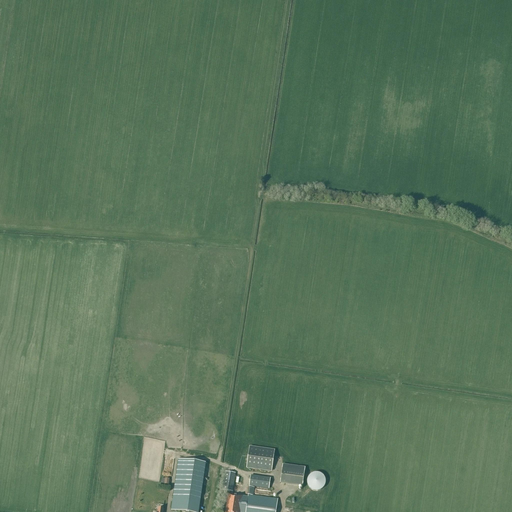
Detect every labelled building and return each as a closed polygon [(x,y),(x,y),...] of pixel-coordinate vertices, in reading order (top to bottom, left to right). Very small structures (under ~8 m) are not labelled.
[(249,447),(246,467),(271,470),(274,451),(249,447)] [(199,504),(205,463),(178,459),(171,510),(177,511),(185,511),(198,511),(199,504)] [(282,464),(280,482),(302,485),(305,467),(282,464)] [(232,495),(235,473),(225,472),(222,490),(228,491),(228,494),(225,511),(275,511),(278,499),(253,496),(254,488),(249,487),(247,495),(248,495),(248,497),(242,496),(232,495)] [(307,482),(307,483),(307,484),(307,485),(308,485),(308,486),(308,487),(309,487),(309,488),(310,488),(310,489),(311,490),(312,490),(313,491),(314,491),(315,491),(316,491),(317,491),(318,491),(319,491),(320,491),(320,490),(321,490),(322,490),(322,489),(323,489),(323,488),(324,488),(324,487),(324,486),(325,486),(325,485),(325,484),(325,483),(326,482),(325,481),(325,480),(325,479),(325,478),(324,478),(324,477),(324,476),(323,476),(323,475),(322,475),(322,474),(321,474),(320,474),(320,473),(319,473),(318,473),(317,473),(316,473),(315,473),(314,473),(313,473),(312,473),(312,474),(311,474),(310,475),(310,476),(309,476),(309,477),(308,477),(308,478),(308,479),(307,479),(307,480),(307,481),(307,482)] [(269,489),(271,478),(250,475),(249,486),(269,489)]
